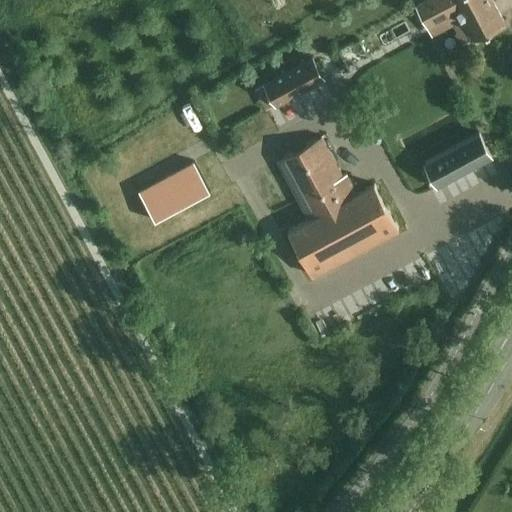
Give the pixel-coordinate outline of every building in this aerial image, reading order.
[(425,0),(416,5),(428,27),(457,12),(472,40),(505,22),(492,0),(425,0)] [(264,82),(276,102),(275,103),(276,104),(324,78),(312,56),(264,82)] [(256,100),(269,123),(279,117),(266,94),(256,100)] [(437,185),(491,155),(479,133),(425,162),(437,185)] [(312,274),(398,228),(374,183),(357,192),(346,173),(342,175),(321,135),(277,159),(309,218),(288,230),(312,274)] [(166,200),(218,179),(207,150),(155,171),(166,200)] [(347,295),(358,290),(352,278),(328,290),(341,317),(354,311),(347,295)] [(432,481),(447,469),(439,459),(424,471),(432,481)]
